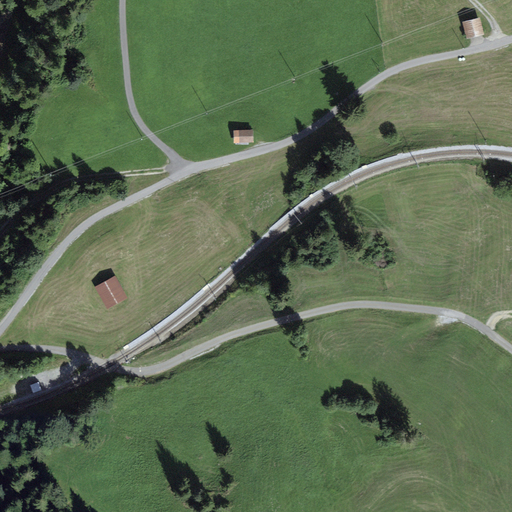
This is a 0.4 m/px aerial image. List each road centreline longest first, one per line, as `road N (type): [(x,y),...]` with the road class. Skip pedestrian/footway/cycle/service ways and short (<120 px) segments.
road 1 (unclassified): [(511,39),(388,72),(298,136),(183,173),(97,217),(63,246),(0,329)]
road 2 (track): [(0,238),(56,186),(186,167)]
